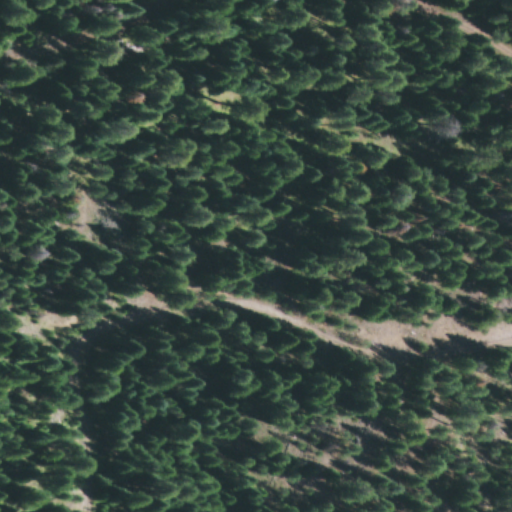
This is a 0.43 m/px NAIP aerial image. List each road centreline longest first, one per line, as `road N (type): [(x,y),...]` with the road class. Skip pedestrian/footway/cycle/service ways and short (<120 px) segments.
road 1 (track): [(511,331),(462,355),(75,355),(33,396),(10,511)]
road 2 (track): [(0,117),(69,109),(235,0),(385,50),(492,79),(511,77)]
